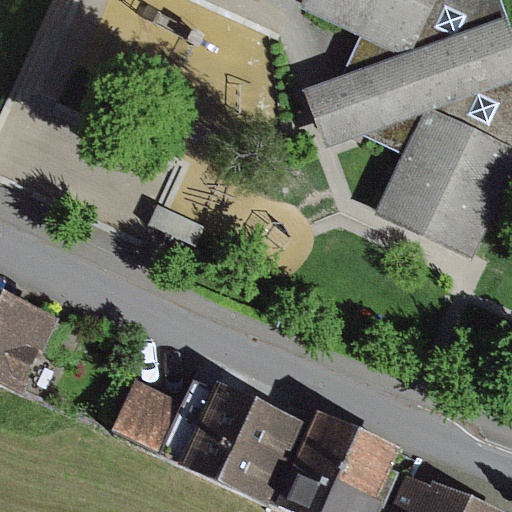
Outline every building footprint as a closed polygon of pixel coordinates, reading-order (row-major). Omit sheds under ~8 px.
[(304,0),(300,9),(360,38),(340,82),(303,94),(326,153),(364,138),(403,158),(375,216),(472,260),(511,178),(511,30),(501,0),(304,0)] [(0,294),(0,386),(25,398),(58,322),(0,294)] [(160,457),(182,405),(134,382),(111,432),(160,457)] [(305,424),(215,383),(201,413),(182,405),(160,457),(266,507),(305,424)] [(400,451),(316,413),(291,468),(288,467),(268,509),(275,511),(380,511),(397,476),(390,473),(400,451)] [(430,487),(406,478),(391,511),(497,511),(432,483),(430,487)]
